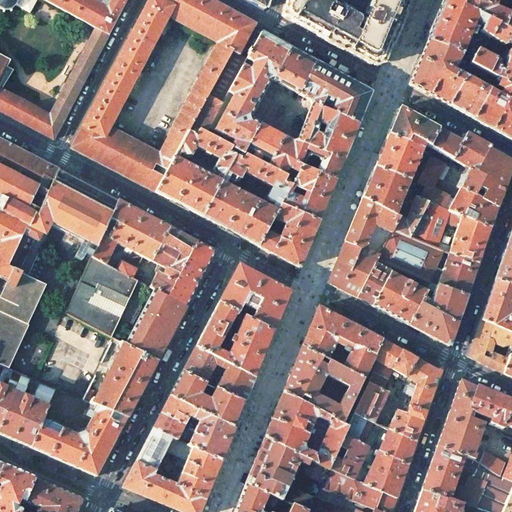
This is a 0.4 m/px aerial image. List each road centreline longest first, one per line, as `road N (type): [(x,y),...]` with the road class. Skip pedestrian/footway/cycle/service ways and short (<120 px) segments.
road 1 (residential): [(230,247),(102,493)]
road 2 (residential): [(511,151),(269,19)]
road 3 (residential): [(451,359),(230,247)]
road 4 (residential): [(230,247),(55,154)]
road 5 (residential): [(451,359),(511,186)]
road 6 (residential): [(137,0),(55,154)]
road 7 (residential): [(400,511),(451,359)]
